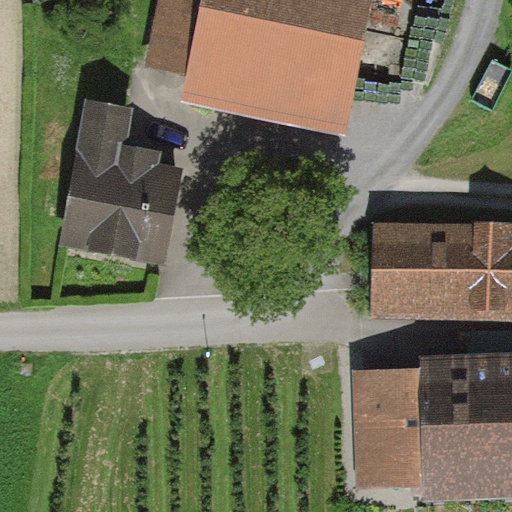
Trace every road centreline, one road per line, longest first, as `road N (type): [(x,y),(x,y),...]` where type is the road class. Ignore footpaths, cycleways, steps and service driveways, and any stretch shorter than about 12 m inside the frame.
road 1 (track): [(448,0),(417,118),(325,231),(283,330)]
road 2 (unclassified): [(0,338),(283,330)]
road 3 (unknown): [(283,330),(511,334)]
road 4 (track): [(511,195),(358,190)]
